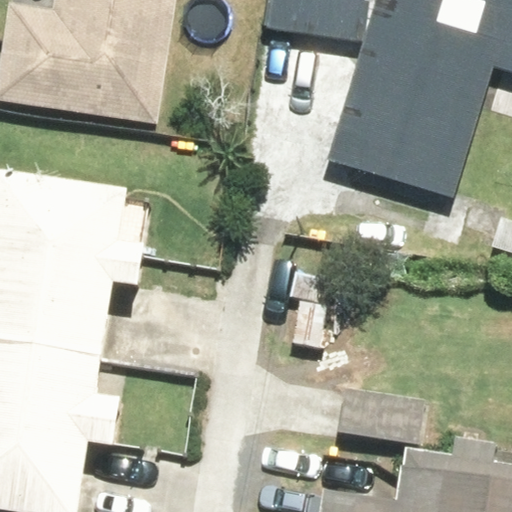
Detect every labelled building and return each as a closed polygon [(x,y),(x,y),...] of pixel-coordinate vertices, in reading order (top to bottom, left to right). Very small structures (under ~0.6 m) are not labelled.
[(181,0),(65,0),(64,8),(16,2),(4,102),(167,121),(181,0)] [(376,39),(379,0),(277,0),(275,31),(376,39)] [(511,71),(511,0),(389,0),(340,166),(459,201),(499,68),(511,71)] [(137,401),(117,398),(132,278),(159,282),(163,249),(137,245),(144,189),(6,172),(0,215),(0,509),(22,511),(99,511),(108,446),(130,449),(137,401)] [(324,511),(511,511),(511,458),(412,447),(406,499),(327,489),(324,511)]
